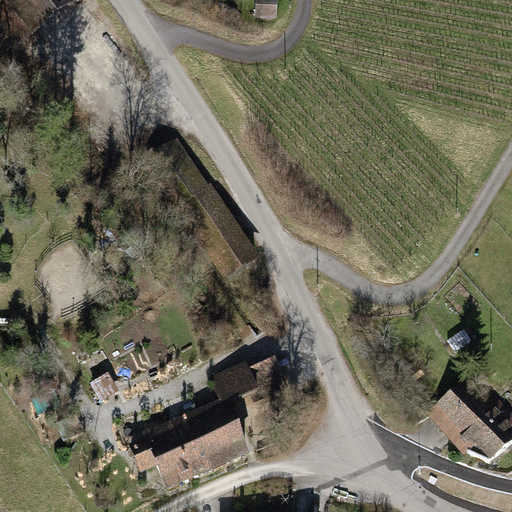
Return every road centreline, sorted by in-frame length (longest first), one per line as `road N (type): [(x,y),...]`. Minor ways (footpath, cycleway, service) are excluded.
road 1 (residential): [(511,150),(426,283),(383,297),(283,246)]
road 2 (residential): [(283,246),(389,457),(417,499),(441,511)]
road 3 (residential): [(128,7),(283,246)]
road 4 (residential): [(327,0),(309,35),(263,48),(189,38),(128,7)]
